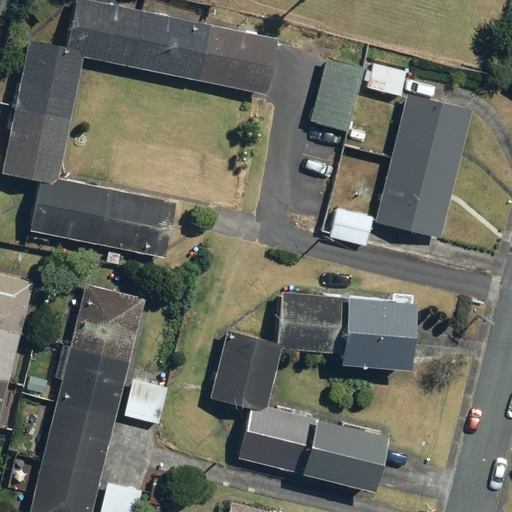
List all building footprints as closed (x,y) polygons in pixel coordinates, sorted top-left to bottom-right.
[(23,41),(0,154),(0,175),(34,184),(25,232),(160,259),(170,203),(54,180),(78,59),(260,95),(271,39),(81,0),(71,0),(62,46),(23,41)] [(13,0),(0,0),(0,21),(10,23),(13,0)] [(323,56),(305,122),(342,133),(360,67),(323,56)] [(363,88),(397,97),(404,69),(371,60),(368,70),(363,69),(359,84),(364,85),(363,88)] [(402,96),(371,223),(437,239),(468,113),(402,96)] [(326,237),(362,246),(369,217),(333,209),(326,237)] [(0,276),(0,398),(29,283),(0,276)] [(81,285),(24,511),(88,511),(141,300),(81,285)] [(294,477),(366,495),(381,431),(337,422),(335,427),(314,421),(316,414),(276,403),(274,411),(263,408),(276,349),(333,355),(333,367),(401,372),(407,295),(387,294),(387,297),(322,292),(318,297),(276,293),(271,342),(222,331),(205,400),(245,410),(233,459),(295,474),(294,477)] [(261,511),(225,503),(222,511),(261,511)]
